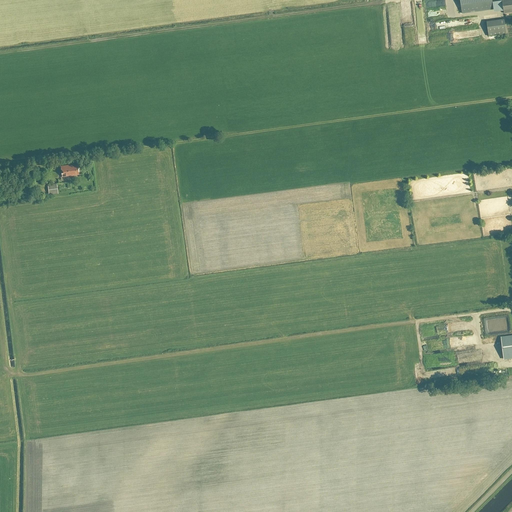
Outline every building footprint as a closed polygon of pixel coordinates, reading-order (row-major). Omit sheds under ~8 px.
[(493,9),(491,0),(460,0),(461,4),(462,13),(493,9)] [(511,0),(501,0),(502,1),(504,13),(506,13),(511,12),(511,0)] [(506,33),(504,19),(486,22),(488,36),(506,33)] [(61,167),(62,177),(78,175),(77,166),(68,167),(68,166),(61,167)] [(58,194),(56,183),(47,184),(48,195),(58,194)] [(511,357),(511,336),(501,338),(504,359),(511,357)]
